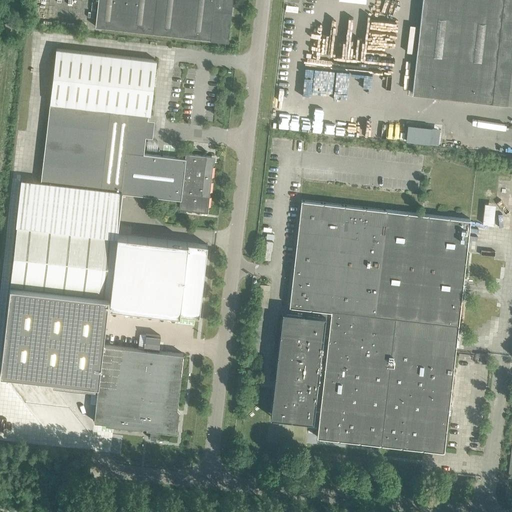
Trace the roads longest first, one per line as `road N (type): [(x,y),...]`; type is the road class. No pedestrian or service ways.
road 1 (unclassified): [(209,482),(261,0)]
road 2 (unclassified): [(209,482),(443,511)]
road 3 (unknown): [(489,484),(511,270)]
road 4 (unclassified): [(88,468),(209,482)]
